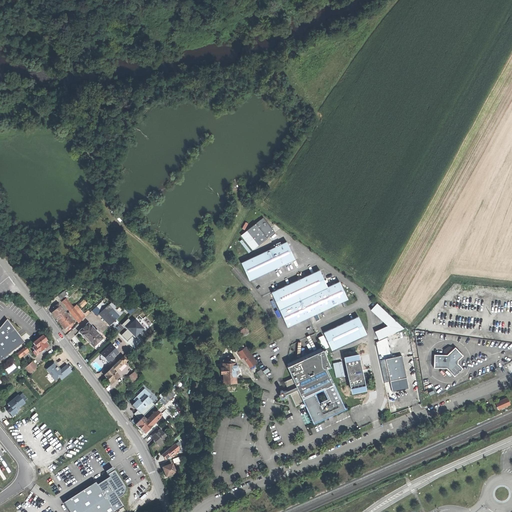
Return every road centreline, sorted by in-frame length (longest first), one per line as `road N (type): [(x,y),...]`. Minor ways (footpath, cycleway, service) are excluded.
road 1 (unclassified): [(199,511),(511,380)]
road 2 (tertiary): [(12,275),(138,442),(167,511)]
road 3 (secondary): [(371,511),(511,440)]
road 4 (unknown): [(284,234),(315,262),(267,287),(289,335)]
